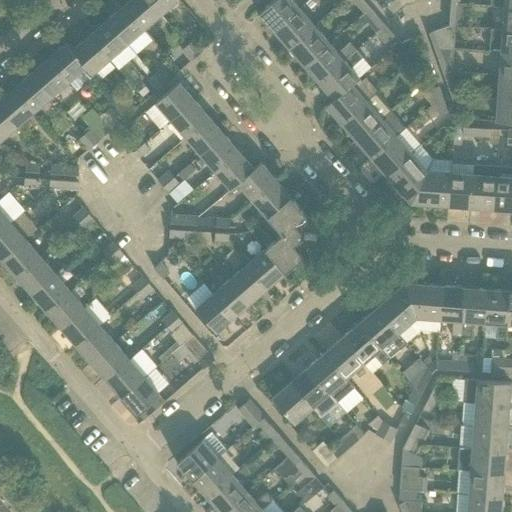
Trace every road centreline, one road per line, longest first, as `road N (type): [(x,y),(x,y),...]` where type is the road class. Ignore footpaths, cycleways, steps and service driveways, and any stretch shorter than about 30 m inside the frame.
road 1 (residential): [(137,450),(391,243)]
road 2 (residential): [(137,450),(0,294)]
road 3 (residential): [(391,243),(291,134)]
road 4 (residential): [(291,134),(266,131),(221,79),(223,30)]
road 5 (residential): [(291,134),(286,101),(223,30)]
road 6 (residential): [(511,253),(391,243)]
